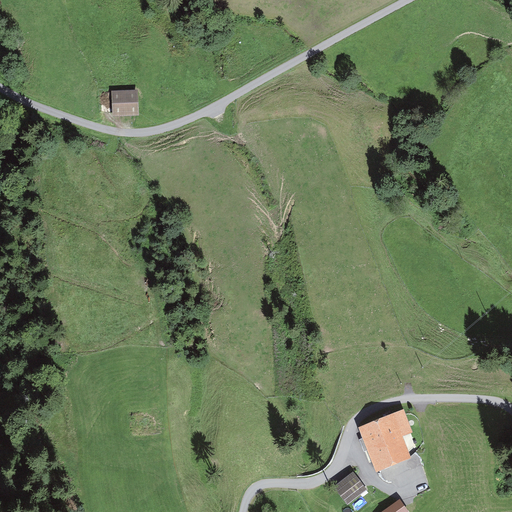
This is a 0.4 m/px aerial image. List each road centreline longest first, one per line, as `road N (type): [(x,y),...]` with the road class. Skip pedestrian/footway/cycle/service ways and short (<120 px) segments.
road 1 (track): [(125,133),(199,114),(407,0)]
road 2 (track): [(511,409),(481,398),(383,404),(356,421),(333,473),(315,483),(286,483)]
road 3 (track): [(0,87),(125,133)]
